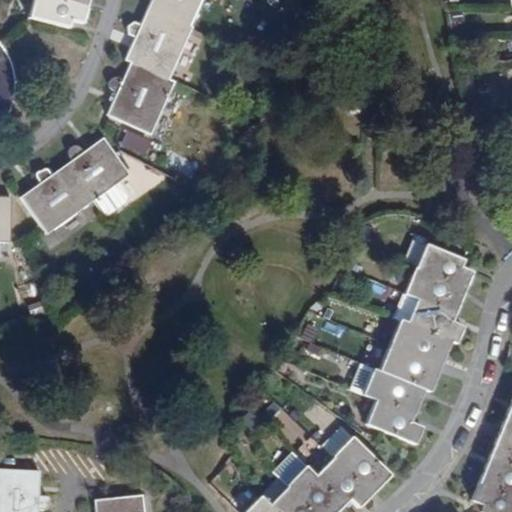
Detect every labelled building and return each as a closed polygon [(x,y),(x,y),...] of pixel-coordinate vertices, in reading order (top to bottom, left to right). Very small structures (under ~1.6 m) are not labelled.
[(79,25),(84,3),(72,0),(27,0),(24,16),(64,26),(66,22),(79,25)] [(129,62),(166,79),(190,28),(187,26),(168,17),(174,5),(162,0),(150,0),(138,27),(132,25),(123,29),(125,38),(132,40),(123,58),(129,62)] [(162,0),(174,5),(168,17),(187,26),(199,0),(162,0)] [(0,134),(3,130),(6,127),(8,124),(10,120),(12,116),(14,112),(15,109),(16,105),(17,100),(18,95),(18,91),(18,87),(17,82),(17,77),(16,72),(14,68),(13,63),(10,59),(8,54),(6,51),(2,47),(0,44),(0,134)] [(172,82),(166,79),(129,62),(119,84),(115,81),(113,80),(110,80),(108,81),(106,82),(105,84),(105,87),(105,88),(106,91),(107,92),(110,94),(114,96),(105,113),(127,124),(148,133),(172,82)] [(126,130),(122,147),(148,154),(153,138),(126,130)] [(71,161),(56,171),(69,190),(80,182),(92,199),(117,182),(127,175),(111,156),(101,140),(82,153),(77,148),(76,146),(74,145),(72,145),(70,145),(68,147),(66,149),(66,151),(66,154),(67,156),(71,161)] [(69,190),(56,171),(46,179),(41,174),(40,172),(37,171),(34,173),(33,174),(32,176),(31,178),(31,180),(32,181),(36,186),(22,197),(48,232),(92,199),(80,182),(69,190)] [(92,199),(104,216),(124,202),(125,195),(117,182),(92,199)] [(0,239),(11,240),(12,196),(0,196),(0,239)] [(416,266),(466,286),(471,271),(461,266),(464,258),(412,238),(403,261),(416,266)] [(466,286),(414,266),(404,291),(456,311),(466,286)] [(456,311),(404,291),(394,317),(450,340),(456,343),(463,324),(452,320),(456,311)] [(401,321),(392,344),(441,363),(450,340),(401,321)] [(441,363),(392,344),(382,371),(424,388),(431,391),(441,363)] [(362,392),(375,397),(414,412),(424,388),(382,371),(372,367),(362,392)] [(414,412),(375,397),(365,423),(415,442),(422,425),(411,421),(414,412)] [(511,438),(511,407),(501,434),(511,438)] [(332,456),(370,493),(389,474),(351,436),(340,426),(321,445),(332,456)] [(511,438),(501,434),(490,459),(511,467),(511,438)] [(304,464),(295,455),(276,475),(285,484),(314,511),(334,511),(344,502),(314,474),(304,464)] [(370,493),(332,456),(314,474),(344,502),(349,497),(358,505),(370,493)] [(511,467),(490,459),(479,485),(511,498),(511,467)] [(0,471),(0,511),(36,511),(37,506),(44,506),(47,505),(49,502),(50,499),(49,496),(46,494),(44,493),(37,493),(38,473),(0,471)] [(314,511),(285,484),(276,475),(259,493),(278,511),(314,511)] [(511,511),(511,498),(479,485),(473,501),(486,507),(484,511),(511,511)] [(142,511),(141,493),(94,497),(95,511),(142,511)] [(278,511),(259,493),(241,511),(278,511)]
